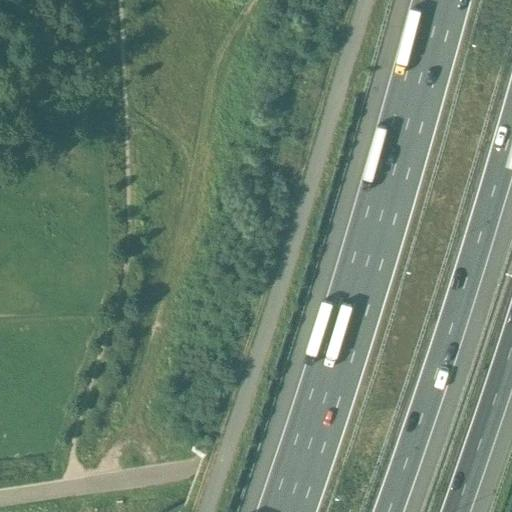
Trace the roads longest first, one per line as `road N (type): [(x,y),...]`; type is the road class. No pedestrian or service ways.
road 1 (unclassified): [(365,0),(207,511)]
road 2 (motorway): [(441,0),(287,511)]
road 3 (unclassified): [(0,497),(511,426)]
road 4 (motorway): [(387,511),(511,127)]
road 5 (motorway): [(455,511),(511,345)]
